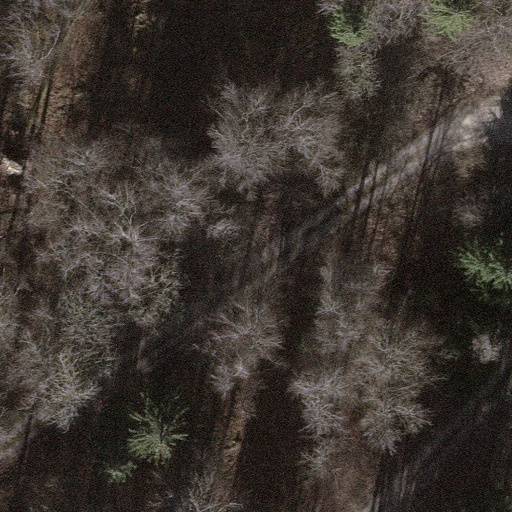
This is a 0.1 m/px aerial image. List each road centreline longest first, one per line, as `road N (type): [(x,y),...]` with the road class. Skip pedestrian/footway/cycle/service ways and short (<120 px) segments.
road 1 (track): [(511,103),(422,141),(0,448)]
road 2 (track): [(391,511),(511,379)]
